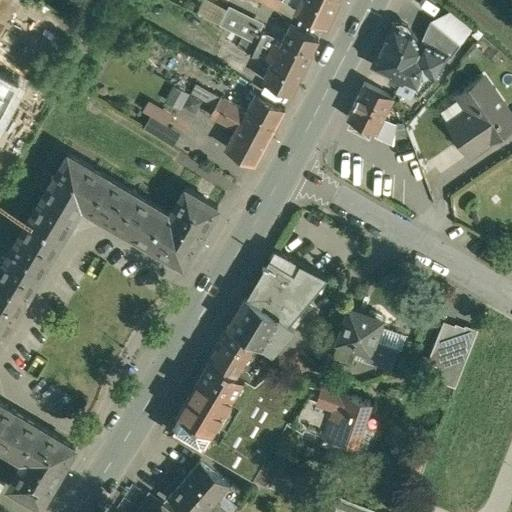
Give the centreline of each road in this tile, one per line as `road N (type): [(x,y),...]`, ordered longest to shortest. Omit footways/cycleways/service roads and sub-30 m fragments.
road 1 (secondary): [(283,168),(77,511)]
road 2 (residential): [(511,292),(283,168)]
road 3 (secondary): [(370,0),(283,168)]
